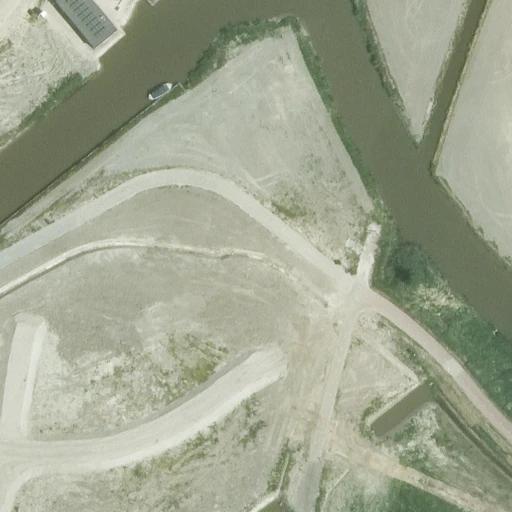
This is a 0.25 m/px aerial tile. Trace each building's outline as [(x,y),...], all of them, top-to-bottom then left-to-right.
[(87,0),(60,0),(55,4),(93,51),(114,34),(87,0)] [(17,51),(15,64),(22,75),(28,84),(36,79),(58,88),(61,81),(52,67),(36,40),(17,51)] [(125,257),(113,294),(154,307),(166,270),(125,257)] [(242,279),(241,328),(261,328),(261,280),(242,279)] [(47,282),(44,292),(67,299),(70,290),(47,282)] [(174,315),(174,316),(182,316),(182,329),(207,329),(207,311),(202,311),(202,297),(174,297),(174,299),(174,307),(174,315)] [(315,305),(282,331),(309,365),(317,375),(307,383),(334,416),(335,417),(351,405),(348,401),(336,386),(345,380),(332,364),(324,354),(342,339),(315,305)] [(115,511),(102,495),(89,505),(87,502),(73,511),(115,511)]
